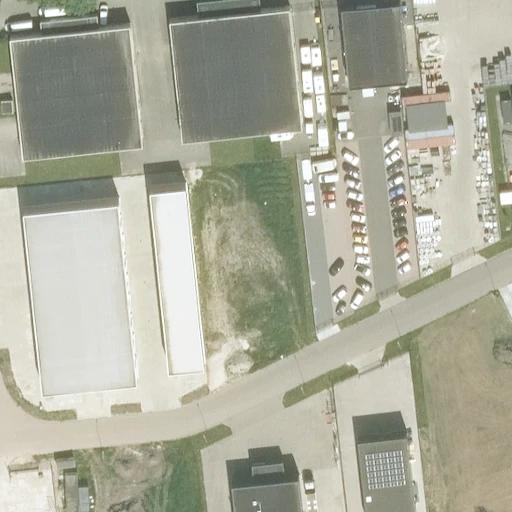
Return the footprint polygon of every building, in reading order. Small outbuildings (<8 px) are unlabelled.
[(201,16),(169,20),(182,139),(302,127),(289,7),(258,10),(256,0),(239,0),(200,4),(201,16)] [(400,0),(341,6),(349,84),(407,79),(400,0)] [(97,15),(41,21),(42,33),(10,36),(23,156),(143,144),(130,24),(98,27),(97,15)] [(11,100),(0,100),(0,102),(1,115),(12,113),(11,100)] [(400,111),(388,112),(390,136),(402,135),(400,111)] [(152,207),(188,203),(186,183),(149,187),(152,207)] [(74,224),(122,219),(120,199),(71,204),(72,208),(74,224)] [(154,227),(191,223),(188,203),(152,207),(154,227)] [(26,229),(74,224),(72,208),(71,204),(24,209),(26,229)] [(76,244),(124,239),(122,219),(74,224),(76,244)] [(156,247),(193,243),(191,223),(154,227),(156,247)] [(28,249),(76,244),(74,224),(26,229),(28,249)] [(78,264),(126,259),(124,239),(76,244),(78,264)] [(159,267),(195,263),(193,243),(156,247),(159,267)] [(30,269),(78,264),(76,244),(28,249),(30,269)] [(81,284),(128,279),(126,259),(78,264),(81,284)] [(161,287),(197,283),(195,263),(159,267),(161,287)] [(32,289),(81,284),(78,264),(30,269),(32,289)] [(83,304),(131,299),(128,279),(81,284),(83,304)] [(163,306),(200,302),(197,283),(161,287),(163,306)] [(35,309),(83,304),(81,284),(32,289),(35,309)] [(85,324),(133,319),(131,299),(83,304),(85,324)] [(165,327),(202,323),(200,302),(163,306),(165,327)] [(37,329),(85,324),(83,304),(35,309),(37,329)] [(87,344),(135,338),(133,319),(85,324),(87,344)] [(202,323),(165,327),(170,367),(206,362),(202,323)] [(39,349),(87,344),(85,324),(37,329),(39,349)] [(135,338),(87,344),(92,383),(139,378),(135,338)] [(87,344),(39,349),(43,389),(92,383),(87,344)] [(416,511),(408,435),(360,440),(367,511),(416,511)] [(253,479),(232,482),(235,511),(302,511),(298,475),(285,476),(283,460),(252,463),(253,479)]
